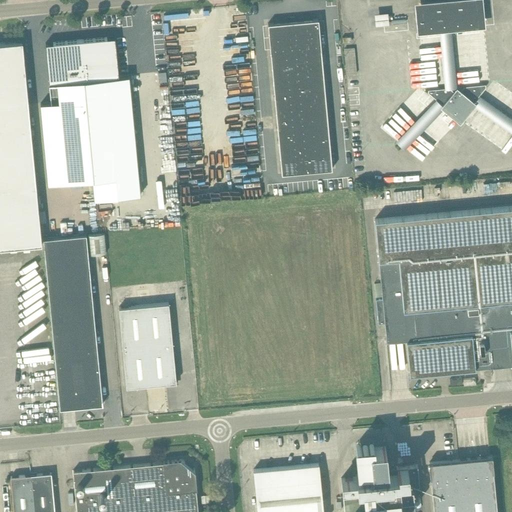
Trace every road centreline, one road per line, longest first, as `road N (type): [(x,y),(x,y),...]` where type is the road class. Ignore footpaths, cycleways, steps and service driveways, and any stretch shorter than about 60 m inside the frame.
road 1 (unknown): [(348,0),(375,162),(511,159)]
road 2 (unclassified): [(219,425),(511,397)]
road 3 (unclassified): [(0,447),(219,425)]
road 4 (unknown): [(26,9),(47,216)]
road 5 (unclassified): [(0,12),(128,0)]
